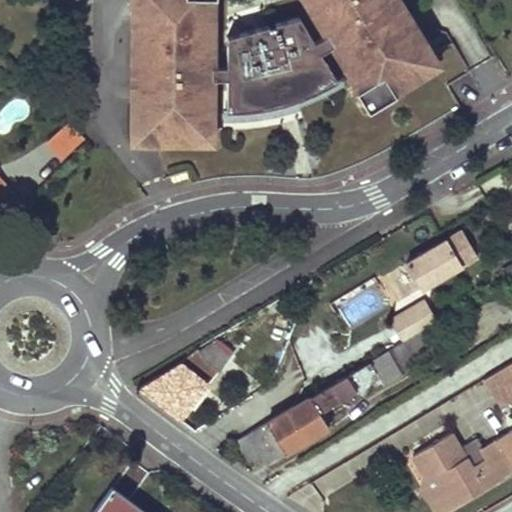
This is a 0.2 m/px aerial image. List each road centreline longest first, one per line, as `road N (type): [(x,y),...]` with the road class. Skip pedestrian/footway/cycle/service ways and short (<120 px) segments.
road 1 (unclassified): [(72,287),(134,229),(235,204),(357,203)]
road 2 (secondary): [(82,371),(277,511)]
road 3 (residential): [(357,203),(511,119)]
